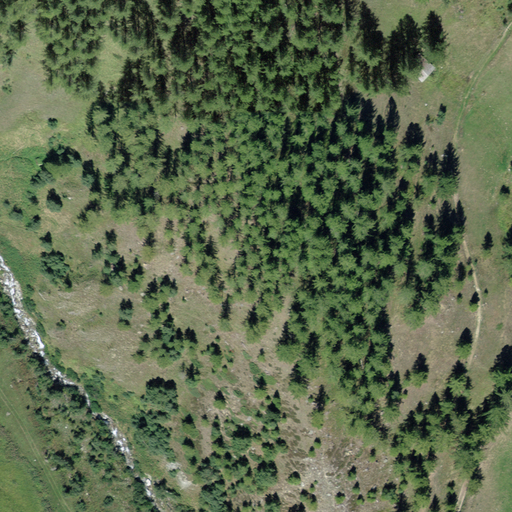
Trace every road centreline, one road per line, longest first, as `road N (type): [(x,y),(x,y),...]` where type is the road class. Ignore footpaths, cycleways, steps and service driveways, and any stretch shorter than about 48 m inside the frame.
road 1 (track): [(0,389),(63,511)]
road 2 (track): [(456,511),(477,450),(511,394)]
